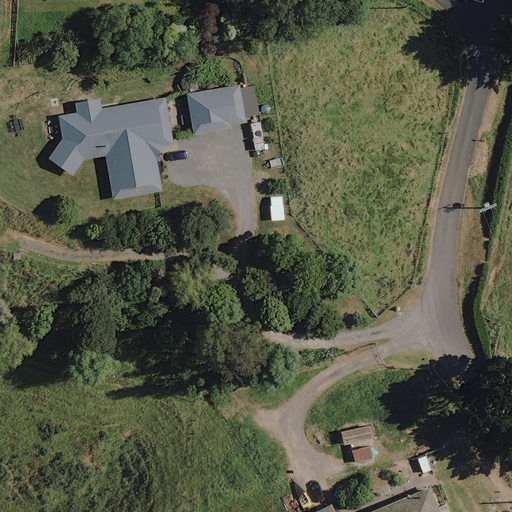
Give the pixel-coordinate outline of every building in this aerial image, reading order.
[(236,88),(186,97),(192,135),(243,127),(236,88)] [(76,116),(57,119),(61,141),(47,161),(70,177),(83,162),(103,158),(110,202),(160,193),(154,160),(161,148),(171,147),(163,101),(98,112),(97,103),(74,107),(76,116)] [(59,273),(59,286),(80,286),(80,269),(62,268),(62,273),(59,273)] [(59,307),(59,286),(59,273),(25,272),(24,306),(59,307)] [(371,511),(444,511),(434,486),(371,511)] [(337,511),(334,503),(311,511),(337,511)]
